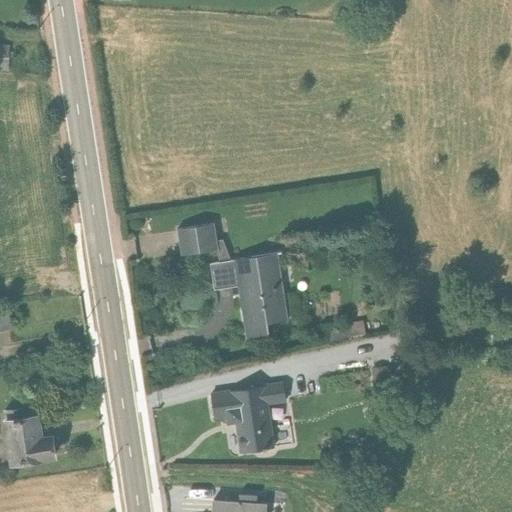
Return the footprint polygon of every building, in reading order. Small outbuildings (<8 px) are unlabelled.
[(213,225),(176,230),(180,257),(217,252),(219,264),(230,262),(221,240),(215,242),(213,225)] [(219,264),(210,264),(214,291),(237,288),(245,339),(267,335),(266,325),(287,322),(275,256),(230,262),(219,264)] [(0,327),(13,326),(11,306),(0,306),(0,327)] [(282,384),(208,395),(212,424),(225,422),(226,425),(234,424),(239,455),(274,450),(268,406),(286,404),(282,384)] [(39,414),(1,420),(8,466),(56,459),(52,431),(42,432),(39,414)] [(212,500),(210,511),(264,511),(266,504),(212,500)]
